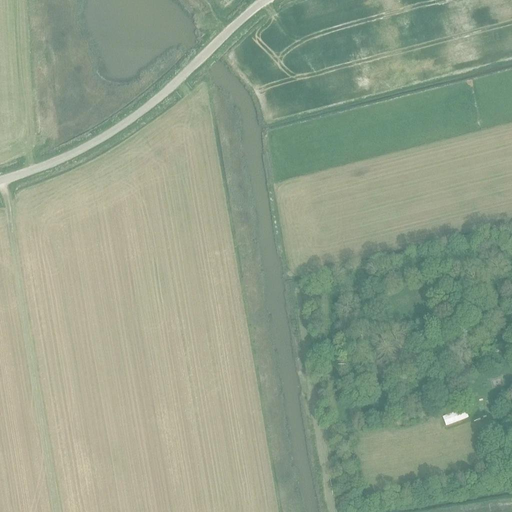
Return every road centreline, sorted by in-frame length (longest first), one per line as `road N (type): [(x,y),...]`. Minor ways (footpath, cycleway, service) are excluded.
road 1 (track): [(55,511),(0,190)]
road 2 (unclassified): [(0,180),(57,160),(126,121),(265,0)]
